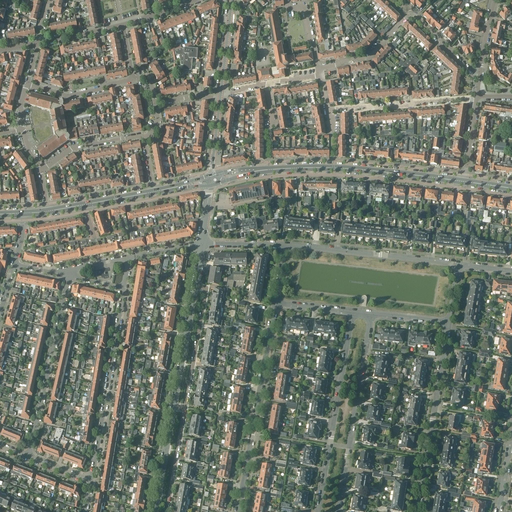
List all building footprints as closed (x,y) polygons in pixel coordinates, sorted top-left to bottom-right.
[(218,10),(217,17),(219,18),(220,10),(219,8),(220,8),(218,3),(217,4),(216,0),(212,2),(215,11),(218,10)] [(281,6),(284,5),(283,0),(280,1),(280,0),(279,0),(275,1),(275,5),(273,6),(273,8),(276,8),(276,7),(281,6)] [(381,7),(385,2),(383,0),(379,0),(375,5),(376,6),(375,6),(378,9),(381,7)] [(420,0),(416,5),(419,8),(425,3),(425,2),(426,0),(420,0)] [(319,3),(314,4),(315,10),(322,9),(327,8),(327,4),(322,5),(321,1),(319,1),(319,3)] [(212,2),(207,4),(210,11),(213,10),(213,11),(215,11),(212,2)] [(389,6),(385,2),(381,7),(385,11),(389,6)] [(202,6),(197,8),(200,15),(203,14),(204,17),(205,19),(207,18),(206,16),(206,15),(202,6)] [(393,10),(389,6),(385,11),(388,14),(386,16),(387,16),(393,10)] [(423,16),(427,20),(433,14),(431,12),(434,9),(432,7),(423,16)] [(511,12),(507,7),(503,11),(511,19),(511,16),(510,15),(511,13),(511,12)] [(397,13),(393,10),(387,16),(388,17),(389,16),(392,19),(397,13)] [(196,11),(189,13),(193,23),(194,23),(193,20),(199,18),(196,11)] [(511,23),(511,19),(503,11),(499,15),(505,20),(507,18),(511,23)] [(273,13),(265,14),(266,20),(278,18),(277,12),(273,13)] [(189,13),(185,15),(187,22),(188,24),(192,23),(192,24),(193,23),(189,13)] [(397,13),(392,19),(394,20),(394,21),(396,23),(401,17),(397,13)] [(425,22),(429,25),(435,19),(432,16),(434,14),(433,14),(427,20),(425,22)] [(179,17),(173,19),(176,27),(180,25),(181,27),(183,27),(182,24),(179,17)] [(435,27),(440,21),(441,22),(443,20),(442,19),(441,18),(439,19),(439,20),(438,22),(435,19),(429,25),(433,29),(435,27)] [(442,23),(441,22),(440,21),(435,27),(439,31),(444,25),(448,21),(446,19),(442,23)] [(166,31),(163,23),(162,21),(161,21),(160,21),(159,22),(158,22),(158,23),(157,23),(161,32),(166,31)] [(168,21),(163,23),(166,31),(171,29),(168,21)] [(408,22),(403,27),(407,31),(412,26),(408,22)] [(55,24),(48,25),(48,28),(50,28),(50,29),(51,29),(51,32),(57,31),(55,24)] [(413,25),(412,26),(407,31),(407,32),(409,30),(411,33),(409,35),(411,36),(413,34),(418,29),(413,25)] [(447,38),(453,32),(451,30),(454,27),(452,26),(443,35),(447,38)] [(132,39),(140,37),(142,36),(141,29),(130,31),(132,39)] [(413,34),(417,38),(422,33),(418,29),(413,34)] [(375,40),(378,36),(373,31),(370,34),(368,32),(368,33),(375,40)] [(455,34),(453,32),(447,38),(451,42),(457,36),(460,33),(458,31),(457,32),(457,31),(455,34)] [(371,43),(375,40),(368,33),(367,34),(369,35),(366,38),(371,43)] [(422,33),(417,38),(421,42),(426,37),(422,33)] [(325,35),(317,36),(318,44),(319,44),(321,43),(328,42),(328,40),(328,39),(329,39),(329,35),(327,35),(325,35)] [(430,41),(426,37),(421,42),(425,46),(429,42),(430,41)] [(368,47),(371,43),(366,38),(363,41),(361,40),(368,47)] [(365,51),(368,47),(361,40),(360,41),(361,43),(361,44),(362,51),(365,51)] [(273,44),(272,44),(275,59),(276,68),(277,71),(284,70),(288,69),(288,66),(290,66),(295,65),(294,56),(286,58),(286,57),(284,58),(284,56),(282,46),(283,46),(283,43),(283,42),(273,44)] [(429,42),(425,46),(424,47),(429,51),(434,46),(429,42)] [(383,48),(390,55),(391,54),(389,52),(392,49),(387,44),(383,48)] [(465,52),(466,55),(470,54),(467,45),(463,47),(462,45),(461,45),(462,47),(463,53),(465,52)] [(339,51),(340,59),(347,57),(345,50),(346,50),(345,50),(345,47),(339,48),(339,51)] [(436,56),(441,51),(441,50),(441,49),(441,48),(440,49),(437,47),(432,52),(436,56)] [(176,55),(178,56),(180,65),(180,69),(183,69),(183,70),(190,71),(190,69),(192,69),(192,66),(193,63),(192,63),(193,58),(197,59),(197,55),(198,51),(198,49),(186,48),(182,49),(181,49),(178,50),(175,51),(176,55)] [(389,56),(390,55),(383,48),(380,52),(385,57),(388,54),(389,56)] [(325,52),(326,59),(333,58),(332,52),(329,52),(329,51),(325,52)] [(335,59),(340,59),(339,51),(332,52),(333,58),(335,58),(335,59)] [(441,51),(436,56),(441,61),(446,55),(443,52),(444,51),(443,51),(442,51),(441,51)] [(19,54),(17,64),(24,66),(24,64),(28,53),(24,52),(23,55),(19,54)] [(385,57),(380,52),(376,56),(383,63),(384,62),(382,60),(385,57)] [(15,53),(8,54),(8,55),(10,64),(14,64),(17,64),(19,54),(15,53)] [(492,54),(490,63),(499,62),(499,59),(502,59),(503,56),(501,56),(499,56),(499,55),(492,54)] [(446,55),(441,61),(445,64),(450,59),(449,58),(450,57),(449,57),(448,57),(446,55)] [(379,67),(383,63),(376,56),(372,60),(377,65),(379,67)] [(419,65),(417,63),(419,61),(416,58),(414,60),(411,57),(402,66),(406,70),(405,71),(407,73),(408,73),(411,76),(412,75),(413,76),(417,76),(422,71),(417,66),(419,65)] [(429,62),(427,61),(425,59),(422,63),(420,64),(424,68),(427,64),(429,62)] [(449,68),(454,63),(451,60),(452,59),(451,59),(450,59),(445,64),(443,66),(444,67),(447,69),(449,68)] [(159,66),(156,61),(149,65),(152,71),(159,66)] [(213,70),(214,63),(207,62),(205,62),(204,69),(213,70)] [(490,63),(492,65),(489,66),(492,71),(499,68),(498,66),(499,65),(498,62),(499,62),(490,63)] [(457,65),(454,63),(449,68),(453,72),(461,70),(458,67),(458,66),(457,65)] [(162,71),(159,66),(152,71),(155,76),(162,71)] [(271,69),(257,71),(259,82),(273,79),(272,76),(278,75),(279,75),(280,78),(285,77),(284,70),(277,71),(276,68),(275,68),(271,69)] [(494,76),(497,75),(501,73),(504,71),(503,69),(500,70),(499,68),(492,71),(494,76)] [(165,77),(162,71),(155,76),(158,81),(165,77)] [(503,75),(501,73),(497,75),(498,77),(504,81),(507,75),(506,74),(505,76),(503,75)] [(12,78),(10,84),(18,86),(19,86),(20,81),(20,80),(13,78),(12,78)] [(50,84),(56,86),(58,79),(55,78),(54,80),(51,80),(50,84)] [(110,98),(112,97),(118,96),(116,89),(109,90),(110,94),(110,98)] [(29,104),(29,105),(50,111),(58,112),(60,101),(58,101),(57,101),(33,94),(32,94),(29,104)] [(110,94),(104,95),(105,103),(112,102),(112,97),(110,98),(110,94)] [(132,102),(130,102),(130,104),(140,102),(139,95),(135,96),(136,97),(131,98),(132,102)] [(339,97),(329,99),(330,104),(335,103),(336,106),(338,106),(338,103),(337,99),(339,98),(339,97)] [(60,101),(58,112),(63,112),(84,108),(82,99),(63,103),(63,102),(62,101),(60,101)] [(5,103),(4,109),(12,111),(14,105),(13,105),(5,103)] [(311,103),(309,104),(310,107),(311,107),(312,112),(320,110),(319,107),(321,107),(321,104),(311,105),(311,103)] [(455,105),(455,107),(458,108),(458,110),(467,112),(468,103),(467,106),(465,105),(465,106),(455,105)] [(481,112),(480,114),(482,114),(483,113),(487,113),(487,112),(488,112),(488,114),(489,114),(490,109),(490,107),(490,105),(485,104),(485,107),(484,107),(484,108),(483,108),(483,111),(481,111),(481,112)] [(406,113),(405,113),(406,120),(407,119),(413,119),(413,114),(414,114),(413,109),(408,110),(408,113),(406,113)] [(416,109),(413,109),(414,114),(417,114),(417,119),(419,119),(419,117),(422,117),(421,110),(416,110),(416,109)] [(3,115),(2,115),(3,118),(4,126),(5,125),(7,125),(10,125),(9,125),(10,124),(9,116),(11,116),(12,112),(3,110),(2,113),(3,113),(3,115)] [(58,112),(50,111),(52,120),(53,127),(54,127),(55,136),(62,131),(66,130),(63,112),(58,112)] [(362,114),(358,114),(359,123),(365,123),(367,123),(366,117),(364,117),(363,117),(362,114)] [(37,150),(36,150),(43,159),(67,142),(78,140),(76,128),(66,130),(62,131),(55,136),(37,150)] [(274,136),(273,137),(273,138),(276,137),(278,137),(278,135),(282,135),(282,132),(285,131),(285,130),(281,130),(273,131),(274,136)] [(432,153),(432,155),(437,156),(438,156),(438,157),(440,157),(441,151),(441,148),(439,148),(440,140),(442,141),(443,137),(442,137),(439,137),(434,137),(433,148),(433,149),(435,149),(434,151),(433,152),(432,152),(432,153)] [(454,140),(453,146),(462,148),(462,142),(460,141),(461,139),(455,139),(455,140),(454,140)] [(494,147),(494,151),(499,152),(505,153),(506,144),(505,144),(503,143),(500,143),(495,142),(494,147)] [(385,155),(385,158),(391,159),(391,153),(393,153),(394,148),(387,147),(386,148),(386,153),(386,155),(385,155)] [(421,161),(421,162),(427,162),(427,156),(429,156),(429,152),(425,152),(425,150),(425,149),(423,149),(423,150),(422,150),(422,156),(422,159),(421,159),(421,161)] [(19,150),(13,155),(16,159),(22,153),(21,153),(19,150)] [(22,153),(16,159),(18,162),(24,158),(22,155),(23,155),(22,153)] [(73,154),(69,157),(75,164),(76,164),(75,162),(76,162),(78,160),(76,158),(78,157),(76,153),(75,153),(74,154),(73,154)] [(244,154),(239,155),(240,163),(248,161),(248,158),(246,159),(245,154),(244,154)] [(69,157),(66,159),(70,166),(73,164),(74,165),(75,164),(69,157)] [(223,163),(220,163),(221,166),(224,166),(228,165),(229,165),(227,157),(224,158),(222,158),(223,163)] [(24,158),(18,162),(19,163),(21,165),(21,166),(28,161),(27,160),(26,160),(24,158)] [(66,159),(62,162),(68,170),(69,169),(68,167),(70,166),(66,159)] [(28,161),(21,166),(24,170),(30,165),(28,163),(29,162),(28,161)] [(62,162),(59,165),(60,167),(63,171),(66,169),(67,170),(68,170),(62,162)] [(118,177),(117,177),(118,187),(125,186),(123,178),(118,179),(118,177)] [(286,191),(282,192),(282,196),(282,203),(286,203),(291,204),(290,194),(294,194),(297,194),(297,190),(294,190),(294,182),(293,182),(293,181),(290,181),(290,182),(285,182),(286,191)] [(254,185),(229,190),(230,195),(229,195),(230,199),(231,204),(233,204),(257,199),(263,198),(269,197),(266,182),(262,183),(254,185)] [(280,182),(272,182),(273,194),(273,196),(282,196),(282,192),(281,192),(280,183),(280,182)] [(74,185),(73,185),(75,195),(82,194),(81,190),(79,190),(78,186),(75,187),(74,185)] [(408,194),(408,200),(412,200),(415,200),(415,198),(416,189),(413,189),(413,188),(411,188),(411,189),(410,188),(409,194),(408,194)] [(477,206),(476,208),(479,208),(479,210),(480,211),(479,216),(483,217),(484,211),(485,203),(483,203),(484,198),(482,197),(478,196),(477,206)] [(500,200),(498,209),(502,209),(501,211),(506,211),(506,209),(507,207),(505,206),(505,201),(503,200),(502,200),(501,200),(500,200)] [(483,217),(482,222),(484,223),(491,223),(491,220),(491,218),(487,218),(488,212),(484,211),(483,217)] [(101,213),(94,214),(96,220),(103,218),(102,215),(104,214),(103,212),(101,213)] [(244,215),(238,216),(238,217),(239,226),(239,225),(242,225),(242,226),(243,232),(250,231),(249,222),(249,219),(245,219),(244,219),(244,217),(244,215)] [(223,216),(217,217),(217,222),(218,226),(218,224),(221,223),(221,226),(222,232),(229,231),(228,221),(224,221),(223,216)] [(227,219),(228,221),(229,231),(236,230),(235,227),(235,224),(238,224),(239,226),(238,217),(231,218),(232,220),(228,221),(227,219)] [(265,217),(259,218),(260,226),(260,224),(263,224),(264,226),(264,232),(271,231),(270,221),(266,222),(265,217)] [(274,219),(270,219),(270,221),(271,231),(278,230),(278,226),(281,226),(282,226),(283,217),(274,219)] [(286,217),(284,228),(285,228),(285,229),(287,229),(288,229),(288,230),(291,230),(291,229),(292,230),(292,222),(293,219),(292,219),(289,219),(289,217),(286,217)] [(253,218),(249,219),(249,222),(250,231),(257,230),(257,227),(260,226),(259,218),(253,218)] [(292,222),(292,230),(295,230),(294,230),(298,231),(298,230),(299,230),(300,220),(292,219),(293,219),(292,222)] [(190,224),(189,227),(196,232),(197,225),(198,220),(196,220),(195,220),(191,220),(191,222),(191,224),(190,224)] [(300,220),(299,230),(299,231),(302,231),(303,231),(306,231),(307,221),(300,220)] [(307,221),(306,231),(306,232),(309,232),(309,231),(313,232),(313,231),(314,222),(314,220),(311,220),(310,221),(307,221)] [(321,227),(320,233),(324,233),(324,234),(327,234),(328,223),(325,222),(321,221),(321,225),(320,225),(320,227),(321,227)] [(107,222),(98,225),(100,231),(106,228),(105,226),(108,225),(107,222)] [(328,223),(327,234),(331,234),(335,234),(335,229),(336,227),(335,227),(336,223),(332,222),(332,223),(328,223)] [(342,230),(341,235),(345,235),(345,236),(348,236),(349,236),(350,225),(350,223),(343,222),(343,224),(342,228),(342,230)] [(350,225),(349,236),(352,236),(352,237),(355,237),(356,237),(357,226),(350,225)] [(357,226),(356,237),(359,237),(359,238),(362,238),(363,237),(364,227),(357,226)] [(189,227),(187,230),(188,237),(190,237),(191,237),(196,232),(189,227)] [(387,229),(386,240),(386,241),(390,241),(390,240),(393,241),(394,230),(395,228),(388,227),(387,229)] [(371,228),(369,238),(373,239),(376,240),(376,239),(379,239),(379,234),(378,234),(378,228),(371,228)] [(378,228),(378,234),(379,234),(379,239),(380,239),(380,240),(383,240),(386,240),(387,229),(378,228)] [(394,230),(393,241),(396,242),(397,241),(400,241),(401,231),(401,229),(398,228),(398,230),(394,230)] [(401,231),(400,241),(400,242),(404,243),(404,242),(407,242),(408,237),(408,235),(408,230),(405,229),(405,231),(401,231)] [(413,233),(413,234),(415,234),(414,243),(417,243),(417,244),(421,244),(422,233),(422,232),(419,231),(419,230),(414,229),(413,230),(413,232),(413,233)] [(422,233),(421,244),(425,245),(425,244),(428,245),(430,233),(430,231),(426,230),(426,232),(426,234),(422,233)] [(436,241),(435,245),(439,246),(439,247),(443,247),(443,246),(444,236),(440,235),(440,232),(437,232),(437,234),(436,238),(436,241)] [(451,236),(450,248),(454,248),(454,247),(457,248),(458,237),(459,235),(451,234),(451,236)] [(444,236),(443,246),(446,247),(450,248),(451,236),(444,236)] [(471,236),(470,243),(472,243),(471,249),(474,249),(474,253),(478,253),(479,243),(480,243),(480,240),(476,239),(476,237),(471,236)] [(457,248),(457,249),(461,249),(461,248),(465,249),(465,244),(466,242),(465,242),(466,238),(462,237),(462,238),(458,237),(457,248)] [(479,243),(478,253),(481,254),(485,255),(485,254),(486,244),(480,243),(479,243)] [(486,244),(485,254),(488,254),(488,255),(492,256),(492,255),(493,244),(486,244)] [(492,255),(492,256),(497,256),(497,255),(499,256),(501,245),(493,244),(492,255)] [(499,256),(504,257),(504,256),(507,257),(508,246),(501,245),(499,256)] [(32,255),(30,261),(38,263),(39,256),(35,255),(35,253),(34,253),(35,249),(33,250),(32,255)] [(25,253),(24,260),(30,261),(32,255),(33,250),(31,250),(30,252),(30,254),(25,253)] [(209,280),(208,283),(219,285),(222,270),(223,270),(224,269),(224,268),(224,266),(224,256),(219,255),(219,254),(215,254),(215,262),(214,262),(213,268),(211,268),(210,272),(211,272),(210,279),(209,279),(209,280)] [(257,254),(254,270),(265,272),(266,267),(267,261),(268,256),(257,254)] [(177,255),(175,262),(176,263),(187,264),(188,257),(178,255),(177,255)] [(226,256),(224,256),(224,266),(247,266),(247,255),(242,255),(242,256),(235,256),(235,255),(226,255),(226,256)] [(139,264),(138,268),(146,269),(146,265),(147,261),(144,261),(143,263),(139,262),(139,264)] [(254,270),(252,285),(262,287),(263,282),(264,276),(265,272),(254,270)] [(228,275),(228,280),(234,281),(234,275),(236,275),(239,275),(241,275),(241,272),(232,272),(233,275),(228,275)] [(470,285),(469,289),(470,289),(481,291),(481,286),(484,286),(484,284),(482,284),(475,282),(475,281),(474,280),(473,280),(472,281),(472,282),(471,285),(470,285)] [(494,281),(493,291),(500,292),(501,282),(502,281),(497,281),(497,282),(494,281)] [(501,282),(500,292),(508,293),(509,283),(509,282),(504,281),(504,282),(501,282)] [(252,285),(249,300),(260,302),(261,298),(262,292),(262,287),(252,285)] [(213,292),(213,293),(213,294),(213,295),(220,296),(223,297),(224,297),(226,297),(228,289),(224,288),(223,290),(215,289),(215,290),(214,290),(214,291),(213,292)] [(469,292),(468,296),(469,296),(479,298),(481,291),(470,289),(470,292),(469,292)] [(468,299),(467,304),(468,304),(478,306),(479,298),(469,296),(469,299),(468,299)] [(13,300),(12,305),(21,308),(21,306),(19,306),(20,302),(13,300)] [(43,303),(42,305),(46,306),(45,310),(52,311),(53,311),(54,305),(43,303)] [(467,306),(466,311),(467,311),(477,313),(478,306),(468,304),(467,306)] [(247,307),(246,310),(247,310),(247,314),(258,316),(259,312),(258,312),(258,309),(253,308),(251,307),(251,308),(247,307)] [(465,313),(465,318),(466,318),(471,319),(476,320),(477,313),(467,311),(466,313),(465,313)] [(245,318),(245,322),(249,322),(249,323),(251,323),(256,323),(256,321),(257,321),(258,316),(247,314),(246,318),(245,318)] [(286,320),(286,321),(286,322),(287,322),(287,323),(286,325),(287,325),(286,331),(289,332),(290,330),(294,331),(295,320),(295,319),(290,318),(290,319),(287,319),(286,319),(286,320)] [(462,323),(462,324),(463,324),(463,325),(474,327),(476,320),(471,319),(466,318),(465,322),(464,322),(463,322),(462,323)] [(7,320),(5,325),(13,327),(12,328),(12,329),(15,330),(16,329),(16,327),(14,327),(15,325),(14,324),(15,322),(7,320)] [(302,320),(301,331),(305,332),(305,333),(308,333),(308,329),(309,329),(309,327),(309,321),(306,321),(306,320),(302,320)] [(314,329),(314,334),(317,334),(317,333),(321,334),(323,323),(322,323),(322,322),(319,322),(319,323),(315,322),(315,327),(314,327),(314,329)] [(323,323),(321,334),(324,334),(324,336),(328,336),(328,335),(330,323),(326,323),(325,323),(323,323)] [(330,323),(328,335),(332,335),(332,336),(335,337),(336,331),(337,329),(336,329),(336,328),(337,328),(338,328),(338,327),(339,326),(338,326),(338,325),(337,325),(334,324),(330,323)] [(244,331),(243,334),(245,334),(255,336),(255,333),(254,333),(255,330),(248,329),(249,327),(245,326),(244,326),(244,331)] [(4,329),(3,333),(4,333),(3,335),(10,337),(13,338),(15,332),(15,330),(12,329),(12,330),(12,331),(4,329)] [(379,331),(379,332),(380,332),(380,333),(381,333),(380,341),(384,342),(384,341),(388,341),(389,330),(385,329),(385,330),(381,330),(380,330),(380,331),(379,331)] [(389,330),(388,341),(395,342),(397,331),(393,331),(393,330),(389,330)] [(397,331),(395,342),(399,342),(399,343),(402,344),(404,332),(400,332),(400,331),(397,331)] [(410,333),(408,343),(416,344),(417,333),(412,332),(412,333),(410,333)] [(460,333),(460,334),(460,335),(461,335),(462,335),(461,339),(472,341),(473,337),(476,338),(477,334),(473,334),(462,332),(461,332),(460,332),(460,333)] [(157,333),(157,336),(162,337),(162,339),(170,341),(171,335),(157,333)] [(417,333),(416,344),(423,345),(424,335),(421,334),(422,333),(417,333)] [(424,335),(423,345),(430,346),(432,335),(429,334),(424,333),(424,335)] [(206,337),(206,338),(206,339),(206,341),(222,344),(222,342),(219,341),(220,338),(217,337),(207,335),(207,336),(206,337)] [(511,340),(500,338),(498,346),(501,346),(511,348),(511,346),(511,343),(511,341),(511,340)] [(158,339),(158,341),(162,342),(161,346),(170,347),(171,341),(170,341),(162,339),(161,339),(158,339)] [(461,339),(460,344),(461,344),(461,346),(471,348),(472,349),(473,346),(471,345),(472,341),(461,339)] [(126,341),(125,346),(128,347),(129,347),(128,349),(132,350),(132,347),(133,343),(135,344),(135,342),(126,341)] [(283,347),(282,350),(292,351),(295,352),(296,346),(294,346),(291,345),(284,344),(283,347)] [(31,346),(31,348),(35,349),(34,352),(41,354),(42,348),(31,346)] [(497,351),(496,351),(496,352),(497,352),(497,353),(498,353),(499,354),(501,354),(510,355),(510,352),(511,353),(511,348),(501,346),(500,350),(499,350),(498,350),(497,350),(497,351)] [(204,348),(204,350),(204,351),(204,353),(216,355),(217,349),(215,349),(205,347),(205,348),(204,348)] [(94,353),(94,356),(104,357),(105,352),(101,351),(101,349),(98,349),(97,354),(94,353)] [(124,350),(123,356),(133,358),(133,356),(131,356),(131,351),(132,350),(128,349),(128,350),(127,350),(127,351),(124,350)] [(319,349),(318,353),(320,353),(321,353),(320,358),(331,359),(332,360),(333,355),(332,354),(332,352),(319,349)] [(31,355),(30,357),(34,358),(33,358),(33,360),(39,362),(39,361),(39,360),(39,359),(40,359),(41,354),(34,352),(34,356),(31,355)] [(457,354),(457,355),(457,356),(458,356),(457,361),(458,361),(468,363),(470,355),(458,353),(457,353),(457,354)] [(0,354),(0,359),(5,361),(8,362),(10,362),(11,360),(7,359),(7,356),(5,356),(0,354)] [(376,358),(376,363),(387,364),(388,365),(389,365),(391,358),(378,355),(378,358),(376,358)] [(61,357),(60,364),(60,366),(66,368),(66,366),(66,365),(67,365),(68,359),(61,357)] [(320,358),(319,365),(330,367),(331,362),(330,362),(331,359),(320,358)] [(31,365),(30,369),(37,371),(39,364),(38,364),(39,364),(39,362),(33,360),(33,362),(32,363),(31,365)] [(415,364),(415,367),(416,367),(425,369),(426,368),(427,365),(426,365),(427,362),(416,360),(415,364)] [(498,360),(497,367),(507,369),(508,369),(509,364),(508,364),(508,362),(498,360)] [(457,363),(456,368),(467,370),(468,363),(458,361),(458,363),(457,363)] [(280,362),(279,365),(280,365),(280,368),(290,370),(290,367),(289,367),(290,363),(280,362)] [(376,366),(375,369),(376,370),(375,370),(386,372),(387,367),(388,368),(388,365),(387,364),(376,363),(375,363),(377,364),(376,366)] [(317,368),(317,372),(328,374),(329,370),(330,370),(330,367),(319,365),(318,368),(317,368)] [(58,369),(57,374),(64,376),(66,370),(65,370),(66,368),(60,366),(60,367),(59,368),(59,369),(58,369)] [(414,372),(414,374),(424,376),(425,373),(426,370),(425,370),(425,369),(416,367),(416,372),(414,372)] [(497,367),(496,374),(507,376),(508,372),(507,371),(507,369),(497,367)] [(456,368),(455,372),(456,372),(456,375),(466,377),(466,374),(469,375),(470,370),(467,370),(456,368)] [(375,371),(374,374),(375,374),(374,377),(387,380),(387,376),(385,376),(386,372),(375,370),(375,371)] [(151,371),(150,375),(153,375),(153,378),(154,378),(163,379),(164,380),(165,374),(157,373),(158,371),(155,371),(155,372),(151,371)] [(57,374),(56,380),(67,383),(67,380),(64,379),(64,376),(57,374)] [(277,378),(277,381),(286,383),(288,383),(289,377),(291,378),(291,377),(291,375),(285,374),(285,376),(278,375),(278,378),(277,378)] [(412,376),(411,381),(414,381),(423,383),(423,382),(424,382),(424,379),(424,376),(414,374),(414,376),(412,376)] [(496,374),(494,381),(505,383),(505,381),(506,381),(507,376),(496,374)] [(455,375),(454,379),(455,379),(454,382),(465,384),(466,377),(456,375),(455,375)] [(90,376),(89,380),(92,381),(93,381),(96,381),(96,384),(99,384),(100,382),(100,377),(90,376)] [(199,377),(198,379),(199,379),(199,381),(209,383),(211,384),(212,381),(211,381),(211,378),(209,377),(200,376),(199,377)] [(234,376),(233,382),(235,382),(245,384),(246,381),(247,381),(247,378),(237,376),(234,376)] [(119,383),(118,385),(122,386),(122,384),(126,384),(128,385),(131,386),(132,380),(129,379),(120,378),(119,379),(119,383)] [(314,379),(313,382),(316,383),(315,386),(326,388),(327,384),(327,381),(314,379)] [(89,386),(88,388),(98,390),(99,384),(96,384),(96,381),(93,381),(92,383),(92,386),(89,386)] [(277,381),(276,384),(277,384),(276,387),(292,390),(292,388),(292,387),(285,386),(286,383),(277,381)] [(412,385),(412,388),(422,390),(423,386),(423,387),(424,384),(423,384),(423,383),(414,381),(413,385),(412,385)] [(491,386),(491,388),(505,391),(505,390),(506,390),(506,389),(506,388),(505,388),(505,387),(506,383),(505,383),(494,381),(494,385),(493,385),(492,386),(491,386)] [(118,385),(117,391),(127,393),(127,392),(128,387),(125,387),(126,384),(122,384),(122,386),(118,385)] [(372,387),(371,392),(382,393),(383,389),(384,390),(385,386),(380,385),(378,385),(373,384),(372,388),(372,387)] [(233,386),(232,389),(234,389),(233,390),(235,390),(234,394),(244,396),(245,393),(244,393),(244,390),(238,388),(238,387),(233,386)] [(314,390),(313,394),(325,396),(325,392),(326,392),(326,388),(315,386),(315,390),(314,390)] [(453,389),(452,396),(463,398),(465,391),(453,389)] [(371,392),(370,395),(371,396),(371,399),(375,400),(378,400),(382,401),(383,398),(382,397),(382,393),(371,392)] [(274,393),(274,396),(275,396),(274,399),(285,401),(285,398),(283,398),(284,394),(274,393)] [(486,393),(485,402),(487,402),(498,404),(500,397),(492,395),(492,394),(486,393)] [(409,399),(409,400),(411,401),(410,404),(419,406),(420,404),(421,402),(420,402),(421,398),(409,396),(409,399)] [(452,396),(452,401),(452,404),(462,405),(463,398),(452,396)] [(194,400),(193,402),(194,402),(194,404),(195,404),(195,405),(205,407),(205,405),(204,405),(205,400),(195,399),(195,400),(194,400)] [(310,400),(309,404),(312,404),(312,408),(323,410),(324,406),(323,406),(323,402),(310,400)] [(487,402),(486,409),(497,411),(498,411),(499,411),(499,410),(499,409),(498,409),(498,408),(498,404),(487,402)] [(368,408),(367,413),(379,415),(380,411),(385,412),(385,409),(384,408),(384,405),(378,404),(378,407),(369,406),(369,409),(368,408)] [(408,409),(408,411),(418,413),(419,409),(420,406),(419,406),(410,404),(410,409),(408,409)] [(310,412),(309,415),(321,417),(321,414),(322,414),(323,410),(312,408),(311,412),(310,412)] [(407,414),(407,416),(407,418),(417,419),(417,418),(418,418),(418,416),(418,415),(418,413),(408,411),(408,413),(407,414)] [(114,413),(113,418),(115,419),(116,419),(115,421),(119,421),(120,420),(122,420),(123,416),(123,415),(114,413)] [(367,413),(367,417),(367,420),(374,421),(374,424),(378,425),(378,424),(381,424),(381,426),(387,427),(390,427),(391,424),(381,422),(378,422),(379,419),(378,419),(379,415),(367,413)] [(83,420),(83,421),(93,423),(94,418),(93,418),(93,416),(86,415),(86,419),(83,419),(83,420)] [(450,420),(449,423),(458,425),(459,422),(460,422),(461,416),(457,415),(456,417),(450,416),(450,417),(449,420),(450,420)] [(192,419),(191,422),(192,422),(192,423),(200,424),(201,423),(202,424),(202,423),(203,423),(203,422),(203,421),(203,420),(203,419),(203,418),(193,416),(192,418),(192,419)] [(405,421),(404,426),(407,426),(407,425),(408,425),(409,425),(416,426),(417,423),(418,420),(417,420),(417,419),(407,418),(406,417),(405,421)] [(482,419),(481,424),(483,425),(483,429),(494,431),(494,427),(495,427),(496,426),(497,425),(496,424),(495,423),(494,423),(487,422),(487,420),(482,419)] [(112,422),(111,428),(121,430),(121,428),(118,428),(119,424),(119,421),(115,421),(115,422),(114,422),(114,423),(112,422)] [(308,421),(308,425),(310,425),(309,429),(319,431),(319,430),(320,430),(321,426),(319,426),(320,423),(317,423),(317,422),(315,422),(308,421)] [(145,422),(145,425),(147,425),(146,428),(155,430),(156,424),(147,422),(145,422)] [(227,422),(227,425),(229,426),(228,429),(238,431),(238,428),(238,427),(238,424),(227,422)] [(191,425),(190,428),(191,428),(190,429),(199,431),(201,431),(201,430),(202,431),(203,424),(202,424),(201,423),(200,424),(192,423),(191,425)] [(448,426),(448,429),(448,430),(456,431),(457,427),(458,427),(458,425),(449,423),(449,426),(448,426)] [(269,424),(268,427),(269,427),(268,430),(270,430),(272,431),(271,434),(278,435),(279,432),(279,430),(278,429),(279,426),(269,424)] [(4,428),(1,435),(7,437),(9,430),(10,427),(8,426),(7,429),(4,428)] [(364,429),(363,433),(365,434),(372,435),(375,435),(376,428),(366,426),(366,429),(364,429)] [(9,430),(7,437),(11,439),(15,429),(13,428),(12,431),(9,430)] [(54,435),(53,438),(56,438),(56,437),(60,438),(61,436),(62,432),(63,429),(63,430),(56,429),(57,428),(56,430),(54,435)] [(15,429),(11,439),(17,441),(19,434),(20,432),(21,431),(18,430),(15,429)] [(305,433),(304,437),(307,437),(308,437),(308,438),(317,439),(317,438),(318,438),(318,436),(318,435),(319,431),(309,429),(308,434),(305,433)] [(480,433),(480,436),(492,438),(494,431),(483,429),(482,433),(480,433)] [(17,441),(16,443),(21,445),(25,434),(24,434),(20,432),(19,434),(17,441)] [(403,433),(402,441),(412,442),(413,443),(413,442),(414,442),(415,436),(414,436),(415,435),(403,433)] [(363,438),(363,441),(363,443),(373,444),(374,441),(371,440),(372,435),(365,434),(364,434),(363,437),(364,437),(364,438),(363,438)] [(444,440),(444,444),(444,445),(455,447),(455,443),(456,443),(457,439),(450,438),(451,438),(448,438),(445,437),(445,441),(444,440)] [(41,440),(37,451),(42,453),(43,451),(46,444),(47,442),(41,440)] [(52,444),(48,453),(53,455),(56,448),(53,447),(55,442),(53,441),(52,444)] [(188,445),(187,448),(196,449),(197,450),(198,443),(188,441),(188,442),(187,445),(188,445)] [(400,445),(399,448),(411,450),(412,447),(413,447),(413,443),(412,442),(402,441),(401,445),(400,445)] [(265,445),(265,448),(265,449),(276,451),(277,446),(277,444),(266,442),(266,445),(265,445)] [(46,444),(43,451),(48,453),(52,444),(49,443),(48,445),(46,444)] [(483,443),(482,448),(483,448),(483,450),(493,452),(494,452),(494,448),(494,445),(493,444),(492,444),(490,444),(488,443),(487,444),(483,443)] [(56,448),(53,455),(59,457),(62,450),(58,449),(60,446),(57,445),(56,448)] [(443,448),(442,452),(454,454),(455,447),(444,445),(444,447),(443,447),(443,448)] [(186,454),(195,456),(196,456),(196,453),(196,449),(187,448),(186,451),(187,451),(186,454)] [(302,448),(302,451),(305,451),(304,457),(314,458),(315,453),(316,451),(315,450),(315,449),(306,448),(302,448)] [(107,456),(106,458),(110,458),(110,456),(114,456),(115,452),(117,453),(117,451),(108,449),(107,451),(107,455),(107,456)] [(265,449),(264,456),(265,456),(265,458),(268,458),(269,457),(273,458),(274,453),(276,454),(276,451),(265,449)] [(65,452),(63,459),(68,461),(71,454),(72,451),(70,450),(69,453),(65,452)] [(482,451),(481,457),(492,459),(493,455),(493,452),(483,450),(482,451)] [(221,452),(220,456),(223,457),(223,460),(232,461),(233,458),(232,458),(233,455),(226,454),(226,452),(220,451),(220,452),(221,452)] [(71,454),(68,461),(73,463),(77,453),(75,452),(74,455),(71,454)] [(360,457),(359,460),(360,460),(360,461),(368,462),(369,458),(371,458),(372,454),(362,452),(361,453),(360,456),(361,456),(361,457),(360,457)] [(441,459),(451,461),(452,461),(454,454),(442,452),(442,455),(442,456),(442,457),(443,457),(442,459),(441,459)] [(185,454),(185,457),(185,458),(185,460),(195,462),(197,462),(197,460),(195,459),(195,456),(186,454),(185,454)] [(79,465),(78,467),(83,469),(87,458),(82,456),(81,458),(78,465),(79,465)] [(106,462),(105,464),(115,465),(115,464),(113,463),(114,459),(114,458),(114,456),(110,456),(110,458),(106,458),(106,462)] [(302,460),(301,464),(307,465),(309,465),(310,465),(314,466),(315,459),(314,459),(314,458),(304,457),(303,461),(302,460)] [(481,457),(480,465),(491,466),(491,463),(492,463),(492,459),(481,457)] [(397,459),(397,462),(398,462),(397,467),(408,468),(409,468),(410,465),(409,464),(409,461),(397,459)] [(441,459),(440,463),(441,463),(440,466),(444,467),(443,467),(446,468),(446,467),(452,468),(452,465),(452,461),(451,461),(441,459)] [(7,461),(3,470),(5,471),(9,472),(10,470),(9,470),(10,467),(10,466),(11,463),(7,461)] [(359,461),(358,465),(359,466),(359,469),(369,470),(370,463),(368,462),(360,461),(359,461)] [(12,471),(11,473),(16,475),(17,475),(18,472),(20,466),(15,464),(14,467),(14,468),(13,471),(12,471)] [(261,467),(261,470),(270,472),(272,472),(273,468),(273,466),(263,464),(262,467),(261,467)] [(478,468),(477,474),(478,474),(478,475),(482,475),(482,473),(483,473),(485,473),(486,473),(487,474),(488,474),(489,474),(490,472),(490,470),(491,470),(491,467),(491,466),(480,465),(479,469),(478,468)] [(18,472),(17,475),(19,476),(21,477),(22,475),(25,468),(20,466),(18,472)] [(183,469),(182,473),(192,474),(193,470),(195,471),(195,468),(184,466),(183,469)] [(394,472),(394,474),(408,476),(408,475),(409,475),(409,472),(410,469),(409,469),(409,468),(408,468),(397,467),(397,471),(394,470),(394,472)] [(22,475),(21,477),(26,479),(30,470),(25,468),(22,475)] [(297,472),(297,473),(300,473),(300,477),(311,479),(312,475),(311,475),(311,472),(298,469),(297,472)] [(30,470),(26,479),(28,480),(29,477),(32,479),(33,476),(33,475),(34,472),(35,472),(30,470)] [(260,472),(260,473),(261,473),(260,476),(276,479),(277,476),(270,475),(270,472),(261,470),(260,472)] [(182,473),(182,476),(182,479),(190,480),(189,483),(199,485),(200,482),(195,481),(196,479),(194,478),(194,475),(192,474),(182,473)] [(439,473),(438,479),(448,481),(449,473),(445,473),(445,474),(439,473)] [(134,479),(134,482),(137,483),(145,484),(146,478),(139,477),(140,475),(135,474),(135,475),(135,476),(134,479)] [(356,477),(355,482),(367,484),(367,480),(368,480),(369,476),(365,476),(365,475),(363,475),(357,474),(357,477),(356,477)] [(43,475),(40,484),(42,485),(42,483),(46,484),(48,477),(43,475)] [(259,479),(258,482),(271,484),(272,480),(276,481),(276,479),(260,476),(260,479),(259,479)] [(298,481),(297,484),(309,486),(309,483),(310,483),(311,479),(300,477),(299,481),(298,481)] [(53,479),(49,488),(51,489),(52,486),(55,488),(56,485),(56,484),(57,481),(53,479)] [(438,479),(437,485),(443,486),(442,488),(447,488),(448,488),(447,491),(453,492),(456,492),(456,489),(454,489),(450,488),(450,485),(447,484),(448,481),(438,479)] [(476,479),(476,483),(477,483),(476,487),(487,489),(488,484),(487,484),(488,481),(485,481),(485,480),(483,480),(482,480),(476,479)] [(395,484),(394,488),(405,490),(406,490),(406,486),(406,483),(403,482),(401,482),(395,481),(394,484),(395,484)] [(258,482),(258,485),(259,485),(258,488),(260,488),(261,488),(261,490),(264,490),(264,491),(269,492),(269,487),(270,488),(271,484),(258,482)] [(355,482),(355,486),(355,489),(360,490),(362,491),(362,490),(364,491),(366,491),(367,488),(366,488),(367,484),(355,482)] [(64,491),(63,493),(65,494),(66,492),(68,493),(71,486),(67,484),(64,491)] [(179,488),(179,491),(188,493),(189,489),(192,490),(193,488),(203,490),(203,487),(188,484),(187,486),(181,485),(180,488),(179,488)] [(217,484),(216,486),(218,487),(217,490),(227,492),(228,489),(227,489),(227,486),(224,485),(217,484)] [(71,486),(68,493),(70,494),(69,496),(72,497),(73,496),(73,495),(77,487),(74,485),(73,487),(71,486)] [(101,487),(101,491),(102,491),(102,493),(105,493),(106,491),(108,492),(111,492),(111,488),(111,487),(102,485),(101,487)] [(77,487),(73,495),(77,496),(79,497),(82,490),(78,489),(78,487),(77,487)] [(133,487),(132,494),(135,494),(144,496),(144,495),(144,493),(144,492),(144,489),(136,488),(133,487)] [(464,492),(463,495),(472,497),(472,493),(480,495),(483,496),(483,495),(486,496),(486,493),(487,493),(487,489),(476,487),(476,490),(474,490),(474,491),(473,490),(472,493),(464,492)] [(394,488),(393,495),(404,498),(405,494),(405,493),(404,492),(404,491),(405,491),(405,490),(394,488)] [(179,491),(178,494),(179,494),(178,498),(187,499),(189,499),(190,496),(188,496),(188,493),(179,491)] [(296,491),(295,494),(297,495),(296,499),(307,501),(308,497),(307,497),(308,493),(296,491)] [(435,496),(434,500),(435,501),(434,501),(445,503),(446,498),(450,499),(451,498),(451,496),(451,493),(447,492),(447,495),(441,494),(439,493),(439,494),(436,493),(435,496)] [(97,494),(96,500),(105,501),(106,500),(103,500),(104,495),(105,495),(105,493),(102,493),(102,495),(101,495),(101,494),(100,494),(97,494)] [(256,497),(255,500),(265,502),(268,503),(269,496),(267,496),(257,494),(256,497)] [(6,497),(2,505),(4,506),(7,508),(11,499),(8,498),(9,496),(8,496),(6,495),(6,497)] [(390,495),(390,500),(392,500),(392,502),(403,504),(402,504),(402,502),(403,502),(404,501),(404,498),(393,495),(390,495)] [(214,496),(213,498),(215,499),(214,502),(224,504),(225,504),(225,501),(225,498),(215,496),(214,496)] [(352,499),(352,503),(363,505),(364,501),(365,501),(365,498),(361,497),(359,496),(359,497),(354,496),(353,499),(352,499)] [(15,500),(11,509),(16,511),(20,503),(21,499),(16,497),(15,499),(15,500)] [(20,503),(16,511),(19,511),(18,511),(22,511),(25,505),(22,504),(24,498),(22,497),(21,499),(20,503)] [(466,497),(465,500),(471,501),(474,501),(473,505),(474,505),(473,509),(483,510),(484,510),(485,507),(484,507),(485,503),(481,502),(479,502),(477,502),(477,499),(472,498),(466,497)] [(294,502),(293,506),(305,508),(306,504),(307,505),(307,501),(296,499),(295,503),(294,502)] [(25,505),(22,511),(28,511),(31,507),(32,503),(33,502),(30,501),(28,506),(25,505)] [(433,504),(433,508),(444,510),(445,503),(434,501),(435,501),(435,503),(434,503),(434,504),(433,504)] [(211,505),(211,508),(217,509),(216,510),(218,510),(218,509),(223,510),(223,507),(224,507),(225,504),(224,504),(214,502),(213,502),(212,505),(211,505)] [(377,508),(376,511),(383,511),(386,511),(387,510),(396,511),(398,511),(401,511),(402,509),(403,509),(403,505),(403,504),(392,502),(391,507),(387,506),(387,508),(381,507),(379,508),(377,508)] [(31,507),(28,511),(34,511),(36,509),(36,508),(37,505),(32,503),(31,507)] [(352,503),(351,507),(352,507),(351,510),(355,511),(357,511),(360,511),(362,511),(363,509),(362,509),(363,505),(352,503)]
